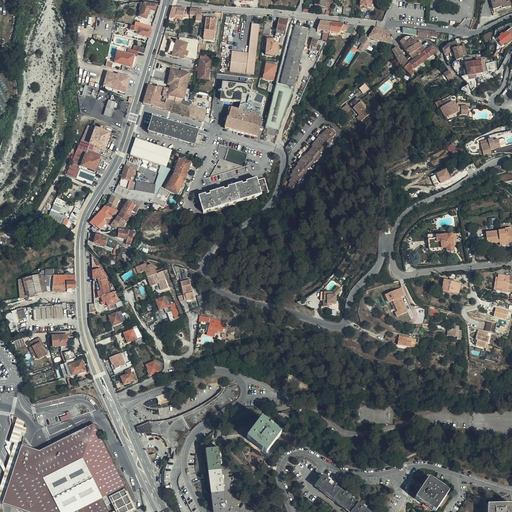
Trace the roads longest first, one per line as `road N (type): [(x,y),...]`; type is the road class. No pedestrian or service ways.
road 1 (unclassified): [(269,145),(283,156),(276,196),(205,261),(215,287),(345,326),(350,301),(387,249)]
road 2 (tertiary): [(135,108),(80,241),(83,330),(115,407)]
road 3 (residential): [(115,407),(219,371),(241,380),(242,402),(196,434),(185,452),(202,511)]
road 4 (residential): [(292,511),(280,468),(296,452),(353,474),(437,468),(511,492)]
road 5 (unclassified): [(166,3),(387,23)]
road 6 (residential): [(511,154),(405,217),(387,249)]
road 7 (residential): [(269,145),(262,172),(196,188),(215,130)]
road 8 (unclassified): [(387,249),(403,276),(511,263)]
road 9 (residential): [(387,23),(472,33),(511,15)]
